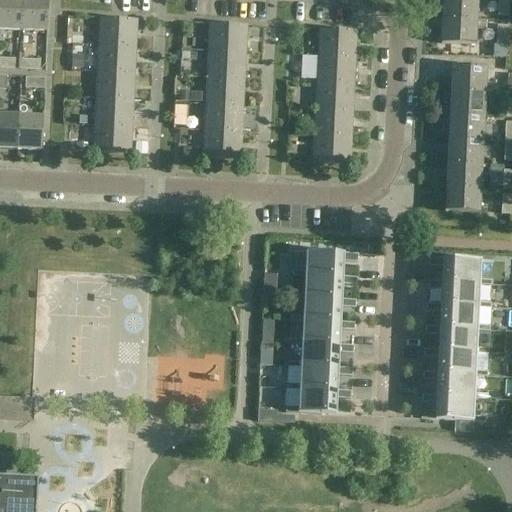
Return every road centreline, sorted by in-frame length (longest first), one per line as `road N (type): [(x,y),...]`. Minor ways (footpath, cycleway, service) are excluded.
road 1 (residential): [(0,180),(364,192)]
road 2 (residential): [(383,410),(391,211),(364,192)]
road 3 (residential): [(364,192),(392,155),(398,42),(395,22),(374,0)]
